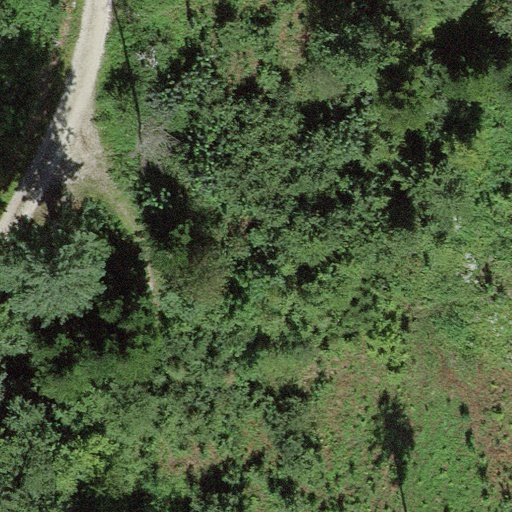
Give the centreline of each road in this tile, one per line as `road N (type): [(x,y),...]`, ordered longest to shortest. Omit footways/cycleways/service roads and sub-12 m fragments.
road 1 (track): [(0,271),(70,133)]
road 2 (track): [(70,133),(100,0)]
